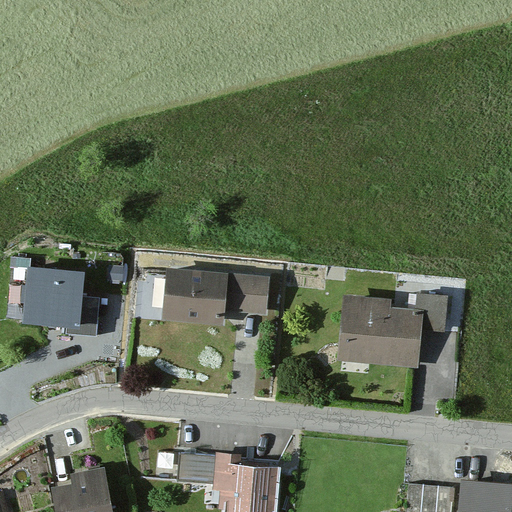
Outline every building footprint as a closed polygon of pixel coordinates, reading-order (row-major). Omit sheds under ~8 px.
[(82,265),(29,261),(25,313),(78,317),(82,265)] [(272,279),(168,270),(164,323),(224,328),(225,315),(269,318),(272,279)] [(389,303),(345,298),(338,359),(415,368),(420,330),(441,333),(444,300),(420,298),(418,317),(388,314),(389,303)] [(270,511),(275,473),(214,466),(212,492),(222,493),(220,510),(227,511),(270,511)] [(72,487),(52,490),(55,511),(112,511),(106,472),(70,478),(72,487)] [(511,511),(511,484),(463,480),(460,511),(511,511)] [(443,511),(445,488),(402,485),(399,511),(443,511)]
